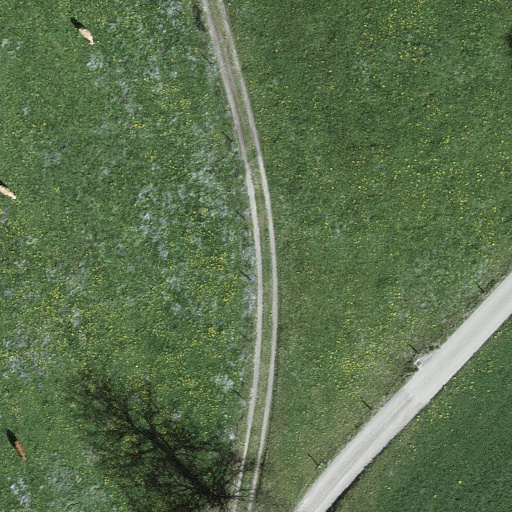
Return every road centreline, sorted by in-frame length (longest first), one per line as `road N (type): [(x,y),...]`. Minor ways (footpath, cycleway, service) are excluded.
road 1 (track): [(245,511),(263,327),(256,188),(220,0)]
road 2 (track): [(511,298),(308,511)]
